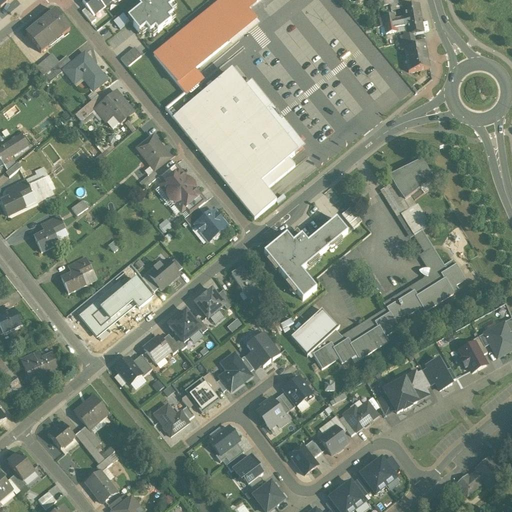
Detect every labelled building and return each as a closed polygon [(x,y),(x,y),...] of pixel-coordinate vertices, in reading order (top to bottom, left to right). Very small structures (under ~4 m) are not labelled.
[(93,18),(105,10),(96,0),(78,0),(87,10),(93,18)] [(96,0),(105,10),(116,0),(115,0),(96,0)] [(130,24),(139,35),(145,30),(150,35),(155,32),(157,35),(171,24),(168,21),(173,17),(168,11),(174,6),(169,0),(148,0),(139,8),(141,10),(128,20),(130,24)] [(223,0),(152,58),(186,99),(205,83),(197,73),(257,25),(248,14),(265,0),(223,0)] [(418,6),(402,9),(404,19),(405,23),(421,20),(418,6)] [(93,18),(87,10),(82,14),(91,25),(96,22),(93,18)] [(70,31),(55,13),(26,37),(42,54),(70,31)] [(404,19),(394,20),(393,16),(383,18),(384,27),(405,23),(404,19)] [(122,17),(113,24),(119,32),(130,24),(128,20),(122,17)] [(421,20),(405,23),(406,28),(407,37),(413,36),(423,34),(421,20)] [(405,23),(384,27),(386,36),(397,34),(396,30),(406,28),(405,23)] [(407,37),(397,39),(398,45),(403,44),(414,42),(413,36),(407,37)] [(414,42),(403,44),(404,51),(416,49),(414,42)] [(416,49),(404,51),(406,59),(408,59),(411,73),(428,70),(424,47),(416,49)] [(128,69),(140,58),(134,51),(121,61),(128,69)] [(72,65),(64,72),(64,73),(75,87),(83,80),(94,94),(107,82),(85,55),(72,65)] [(52,56),(36,69),(43,78),(51,72),(59,65),(52,56)] [(59,65),(51,72),(57,80),(64,73),(64,72),(72,65),(67,59),(59,65)] [(171,121),(253,223),(275,205),(264,192),(294,168),(289,162),(303,151),(270,110),(264,115),(230,73),(171,121)] [(104,104),(95,111),(96,112),(106,125),(108,124),(106,122),(113,117),(121,126),(135,115),(117,93),(104,104)] [(99,97),(83,110),(89,117),(96,112),(95,111),(104,104),(99,97)] [(83,110),(77,115),(83,122),(89,117),(83,110)] [(23,137),(2,150),(8,161),(30,148),(23,137)] [(154,138),(138,151),(155,173),(172,160),(154,138)] [(8,161),(2,150),(0,151),(0,161),(2,165),(8,161)] [(439,279),(416,293),(413,288),(390,303),(383,306),(386,311),(394,323),(407,316),(408,318),(422,309),(425,314),(454,296),(451,291),(465,282),(456,268),(455,268),(452,264),(444,269),(422,234),(431,228),(418,207),(415,209),(410,200),(411,199),(420,192),(433,182),(433,181),(432,181),(421,164),(422,164),(422,163),(389,179),(390,180),(391,180),(394,185),(387,190),(403,216),(400,218),(423,254),(439,279)] [(6,175),(9,180),(21,170),(18,165),(6,175)] [(189,181),(186,180),(175,167),(163,176),(168,182),(161,188),(167,195),(167,199),(169,202),(172,205),(175,206),(182,213),(189,207),(194,213),(205,204),(194,190),(194,187),(193,185),(191,182),(189,181)] [(154,173),(140,185),(145,190),(159,178),(154,173)] [(45,179),(28,187),(37,205),(54,197),(50,189),(45,179)] [(26,183),(6,192),(10,199),(18,195),(26,210),(37,205),(28,187),(26,183)] [(420,192),(411,199),(414,204),(424,197),(420,192)] [(10,199),(0,204),(8,219),(26,210),(18,195),(10,199)] [(83,202),(72,211),(78,218),(89,210),(83,202)] [(198,210),(185,221),(192,231),(196,228),(206,220),(198,210)] [(342,217),(353,231),(362,224),(350,210),(342,217)] [(206,220),(196,228),(204,237),(208,234),(213,240),(214,239),(217,240),(220,237),(220,234),(227,229),(215,215),(210,219),(209,217),(206,220)] [(59,219),(44,226),(48,234),(52,232),(54,236),(65,231),(59,219)] [(286,237),(263,256),(302,303),(316,292),(301,274),(348,236),(336,222),(308,245),(302,238),(297,241),(293,236),(288,240),(286,237)] [(166,223),(159,228),(164,235),(171,230),(166,223)] [(48,234),(34,240),(41,255),(59,246),(54,236),(52,232),(48,234)] [(116,243),(110,248),(115,254),(121,249),(116,243)] [(429,279),(413,288),(416,293),(439,279),(423,254),(421,255),(420,257),(432,275),(428,278),(429,279)] [(92,272),(86,260),(71,268),(74,275),(79,272),(81,277),(92,272)] [(182,271),(174,262),(169,265),(177,275),(182,271)] [(159,266),(153,271),(155,273),(148,278),(159,290),(160,293),(179,277),(177,275),(169,265),(167,263),(160,268),(159,266)] [(242,270),(231,277),(247,303),(259,295),(242,270)] [(74,275),(61,281),(68,296),(86,287),(81,277),(79,272),(74,275)] [(148,278),(147,277),(142,280),(154,294),(159,290),(148,278)] [(81,318),(97,338),(135,306),(139,311),(151,301),(136,282),(124,292),(119,287),(81,318)] [(212,293),(206,297),(206,296),(205,297),(206,297),(201,301),(200,301),(201,302),(195,306),(208,321),(213,317),(214,318),(214,317),(214,316),(218,313),(219,313),(219,312),(224,308),(216,298),(212,293)] [(223,293),(216,298),(224,308),(227,312),(232,307),(223,293)] [(341,340),(335,333),(313,354),(314,356),(313,357),(321,371),(338,361),(341,366),(355,357),(359,362),(388,344),(385,339),(398,330),(394,323),(386,311),(369,321),(370,322),(341,340)] [(321,312),(291,340),(308,358),(313,354),(335,333),(338,331),(321,312)] [(1,319),(0,318),(0,330),(3,336),(20,328),(14,313),(1,319)] [(185,314),(179,319),(180,320),(175,323),(168,328),(176,338),(183,346),(183,345),(199,332),(200,332),(193,324),(185,314)] [(207,332),(198,320),(193,324),(200,332),(199,332),(202,336),(207,332)] [(228,329),(233,334),(243,326),(238,320),(228,329)] [(511,340),(510,336),(504,326),(484,337),(489,347),(497,361),(511,353),(511,340)] [(246,348),(251,355),(262,369),(263,370),(280,357),(264,336),(263,335),(246,348)] [(172,341),(168,337),(161,343),(170,354),(173,357),(180,351),(172,341)] [(478,340),(484,351),(489,347),(484,337),(478,340)] [(183,346),(176,338),(172,341),(180,351),(181,353),(186,349),(183,345),(183,346)] [(158,339),(143,351),(155,366),(170,354),(161,343),(158,339)] [(474,347),(481,359),(487,356),(484,351),(478,340),(472,344),(474,347)] [(481,359),(474,347),(460,355),(464,362),(461,363),(465,370),(468,369),(472,376),(486,368),(481,359)] [(254,374),(262,369),(251,355),(244,360),(253,373),(254,374)] [(36,356),(21,363),(26,374),(37,370),(35,365),(39,363),(36,356)] [(39,363),(35,365),(37,370),(41,380),(59,371),(53,357),(39,363)] [(228,392),(229,393),(243,383),(244,385),(251,379),(248,376),(239,364),(234,357),(221,367),(227,375),(220,381),(221,382),(228,392)] [(141,358),(132,365),(142,377),(141,378),(143,380),(152,372),(141,358)] [(244,360),(239,364),(248,376),(253,373),(244,360)] [(128,361),(116,371),(129,388),(141,378),(142,377),(132,365),(128,361)] [(439,393),(451,387),(451,385),(445,375),(438,363),(426,369),(427,371),(435,386),(439,393)] [(26,390),(6,364),(0,367),(0,378),(15,398),(26,390)] [(435,386),(427,371),(422,374),(430,389),(435,386)] [(450,372),(445,375),(451,385),(456,382),(450,372)] [(422,374),(416,377),(424,392),(430,389),(422,374)] [(416,377),(415,375),(404,381),(405,382),(417,403),(427,397),(424,392),(416,377)] [(203,381),(205,384),(213,395),(220,390),(216,386),(209,376),(203,381)] [(221,382),(216,386),(220,390),(223,395),(228,392),(221,382)] [(405,382),(384,393),(386,398),(395,413),(397,416),(404,412),(404,413),(411,409),(410,408),(417,405),(417,403),(405,382)] [(288,393),(285,395),(296,409),(305,403),(307,406),(314,400),(302,385),(299,387),(296,383),(286,391),(288,393)] [(213,395),(205,384),(187,398),(194,407),(201,416),(219,403),(213,395)] [(281,391),(272,398),(275,402),(284,395),(281,391)] [(285,395),(279,399),(290,414),(296,409),(285,395)] [(109,416),(94,398),(74,414),(86,429),(88,432),(89,431),(95,426),(96,427),(109,416)] [(194,407),(187,398),(182,402),(187,409),(189,412),(194,407)] [(395,413),(386,398),(376,403),(385,419),(395,413)] [(279,399),(273,404),(283,418),(290,414),(279,399)] [(273,404),(271,402),(260,410),(262,412),(257,416),(269,432),(277,427),(280,430),(287,424),(283,418),(273,404)] [(351,412),(343,418),(345,421),(356,436),(378,419),(367,405),(363,408),(359,403),(350,410),(351,412)] [(154,418),(171,440),(189,426),(183,417),(178,421),(168,407),(154,418)] [(189,412),(187,409),(182,413),(190,422),(194,419),(189,412)] [(336,419),(330,423),(336,430),(341,437),(347,433),(340,425),(336,419)] [(345,421),(340,425),(347,433),(351,439),(356,436),(345,421)] [(64,426),(57,432),(56,430),(48,436),(61,452),(75,440),(64,426)] [(89,431),(88,432),(86,429),(81,433),(90,444),(96,439),(89,431)] [(240,445),(228,429),(207,445),(219,461),(237,447),(240,445)] [(336,430),(319,442),(331,458),(347,446),(341,437),(336,430)] [(90,444),(81,433),(76,438),(85,449),(90,444)] [(105,462),(90,444),(85,449),(100,467),(105,462)] [(303,451),(312,462),(321,455),(312,444),(303,451)] [(243,455),(237,447),(219,461),(218,462),(224,470),(226,468),(240,458),(243,455)] [(312,462),(303,451),(291,460),(305,478),(317,469),(312,462)] [(35,474),(20,456),(8,465),(17,476),(23,484),(24,483),(35,474)] [(245,464),(240,458),(226,468),(230,474),(233,472),(245,464)] [(233,472),(241,483),(243,482),(248,488),(249,487),(258,480),(263,476),(250,459),(245,464),(233,472)] [(113,465),(108,460),(96,470),(102,475),(113,465)] [(382,462),(371,470),(386,490),(397,482),(392,476),(384,465),(382,462)] [(387,462),(384,465),(392,476),(395,474),(387,462)] [(502,474),(489,462),(475,471),(477,474),(483,485),(485,487),(502,474)] [(376,498),(386,490),(371,470),(360,478),(361,480),(372,493),(376,498)] [(466,483),(463,481),(457,486),(467,497),(483,485),(477,474),(466,483)] [(116,494),(102,475),(87,486),(102,505),(116,494)] [(17,476),(11,481),(20,492),(27,486),(24,483),(23,484),(17,476)] [(0,502),(12,492),(0,477),(0,502)] [(262,485),(258,480),(249,487),(253,492),(258,488),(262,485)] [(361,480),(356,483),(367,497),(372,493),(361,480)] [(356,483),(351,487),(362,501),(367,497),(356,483)] [(271,511),(284,503),(271,486),(261,493),(253,499),(262,511),(271,511)] [(350,486),(339,493),(353,511),(355,511),(365,505),(362,501),(351,487),(350,486)] [(261,493),(258,488),(253,492),(245,498),(248,503),(253,499),(261,493)] [(50,493),(39,501),(46,510),(57,502),(50,493)] [(353,511),(339,493),(329,501),(330,503),(337,511),(353,511)] [(447,501),(443,497),(434,504),(438,508),(447,501)] [(121,499),(110,508),(112,511),(114,511),(125,504),(121,499)] [(114,511),(142,511),(132,499),(125,504),(114,511)] [(337,511),(330,503),(325,506),(329,511),(337,511)]
